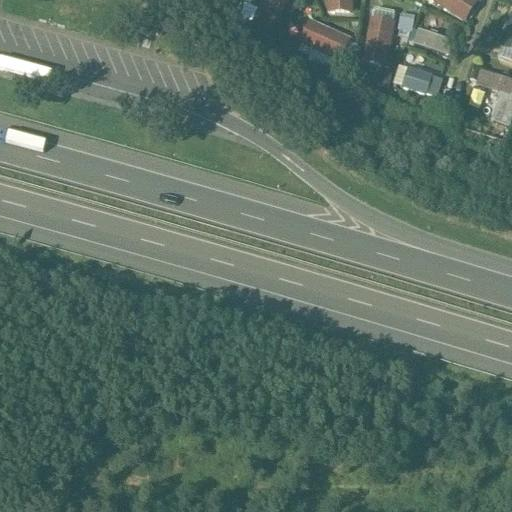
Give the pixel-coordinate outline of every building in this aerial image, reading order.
[(275,33),(287,0),(262,0),(253,24),(275,33)] [(327,0),(328,15),(355,14),(354,0),(327,0)] [(424,0),(471,20),(479,0),(424,0)] [(0,31),(40,41),(45,21),(0,9),(0,31)] [(365,66),(390,68),(396,12),(371,10),(365,66)] [(511,19),(509,18),(498,50),(511,54),(511,19)] [(443,37),(447,29),(423,20),(413,45),(451,60),(457,43),(443,37)] [(312,22),(301,47),(342,64),(353,40),(312,22)] [(394,87),(438,99),(444,79),(399,66),(394,87)] [(492,126),(511,130),(511,80),(480,73),(477,88),(500,93),(492,126)]
